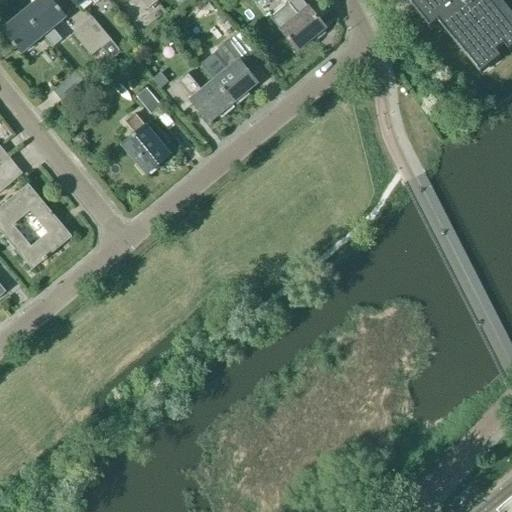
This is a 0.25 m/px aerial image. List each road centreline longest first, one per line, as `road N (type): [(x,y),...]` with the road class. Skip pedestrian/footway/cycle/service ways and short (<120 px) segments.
road 1 (residential): [(124,242),(366,44),(348,2)]
road 2 (residential): [(124,242),(0,93)]
road 3 (residential): [(0,347),(124,242)]
